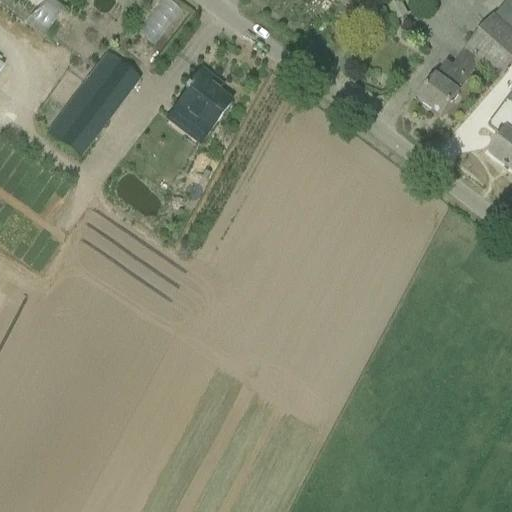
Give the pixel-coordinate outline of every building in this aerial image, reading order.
[(494,17),(464,52),(452,69),(446,64),(436,78),(418,103),(442,121),(460,97),(459,96),(481,67),(497,81),(511,64),(511,0),(495,18),(494,17)] [(387,9),(395,23),(407,17),(399,2),(387,9)] [(93,75),(126,99),(139,81),(107,57),(93,75)] [(211,132),(231,106),(210,90),(215,84),(200,73),(184,94),(186,96),(178,107),(186,113),(185,115),(199,125),(200,124),(211,132)] [(511,173),(511,123),(488,156),(511,173)]
